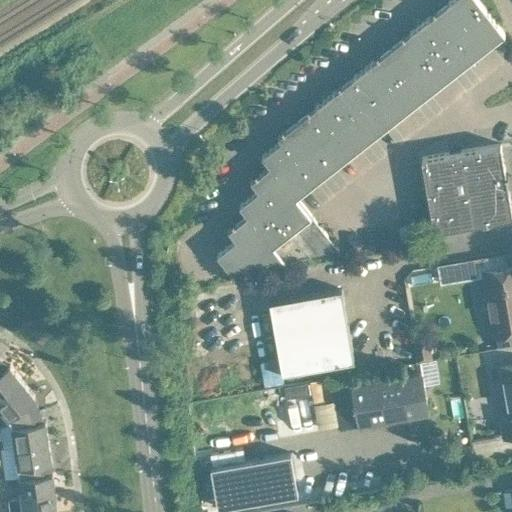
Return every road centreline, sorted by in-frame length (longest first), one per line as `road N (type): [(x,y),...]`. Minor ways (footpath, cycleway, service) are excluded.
road 1 (tertiary): [(156,511),(123,221)]
road 2 (tertiary): [(163,164),(194,122),(337,0)]
road 3 (tertiary): [(297,0),(139,131)]
